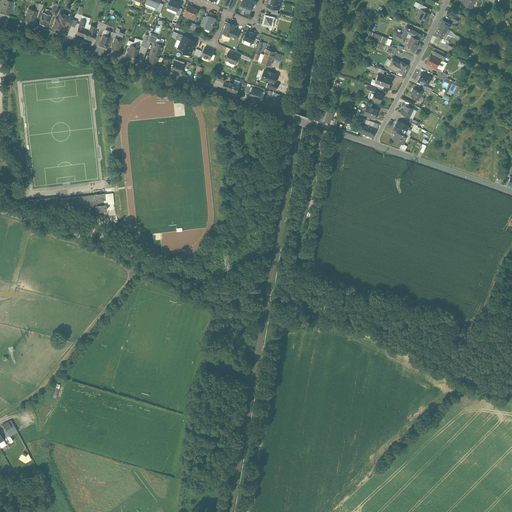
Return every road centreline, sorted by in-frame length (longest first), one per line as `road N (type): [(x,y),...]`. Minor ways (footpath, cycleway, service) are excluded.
road 1 (residential): [(0,213),(82,237),(217,296),(310,301),(511,394)]
road 2 (tertiary): [(0,16),(375,143)]
road 3 (residential): [(375,143),(448,0)]
road 4 (tertiary): [(375,143),(511,191)]
